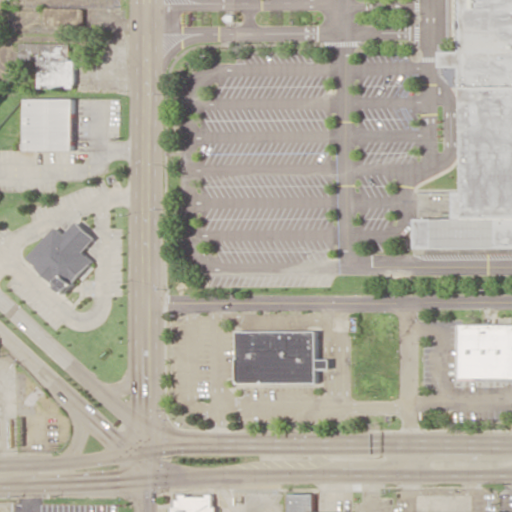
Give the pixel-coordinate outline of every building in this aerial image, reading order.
[(471,218),(511,217),(511,0),(463,0),(464,50),(444,50),(444,67),(464,67),(464,85),(470,85),(471,218)] [(47,24),(89,25),(90,8),(48,7),(47,24)] [(22,60),(40,60),(40,87),(77,87),(77,59),(72,59),(72,43),(22,42),(22,60)] [(75,149),(76,98),(27,98),(26,149),(75,149)] [(29,258),(68,293),(97,262),(85,251),(97,237),(79,220),(67,234),(58,226),(29,258)] [(511,324),(462,324),(462,378),(511,378),(511,324)] [(319,330),(242,331),(242,383),(319,382),(319,369),(331,369),(331,359),(319,359),(319,330)] [(215,493),(208,493),(208,496),(189,495),(189,492),(181,492),(181,499),(176,498),(176,505),(174,505),(174,511),(217,511),(217,506),(215,506),(215,493)] [(315,511),(315,493),(290,493),(290,511),(315,511)]
